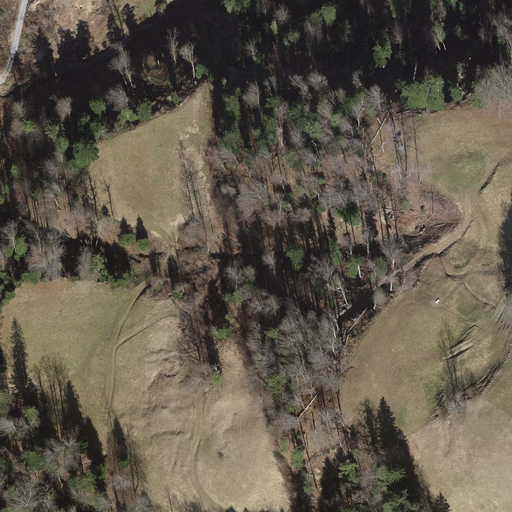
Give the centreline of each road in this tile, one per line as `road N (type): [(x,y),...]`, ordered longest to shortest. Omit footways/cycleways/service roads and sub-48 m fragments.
road 1 (track): [(324,511),(305,496),(282,447),(288,400),(325,330),(459,233),(468,216),(465,193),(475,191)]
road 2 (track): [(493,165),(475,191),(486,234),(481,258),(429,313),(394,382),(409,470),(431,511)]
road 3 (track): [(120,511),(103,425),(115,337),(129,302),(174,255),(145,198)]
road 4 (track): [(113,348),(162,314),(191,320),(200,426),(193,475),(222,511)]
